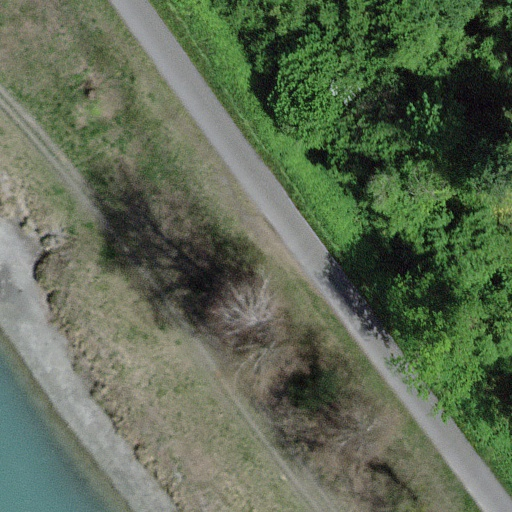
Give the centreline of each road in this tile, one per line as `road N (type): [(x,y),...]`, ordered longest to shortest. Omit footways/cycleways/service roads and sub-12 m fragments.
road 1 (track): [(135,0),(287,222),(507,511)]
road 2 (track): [(0,88),(335,511)]
